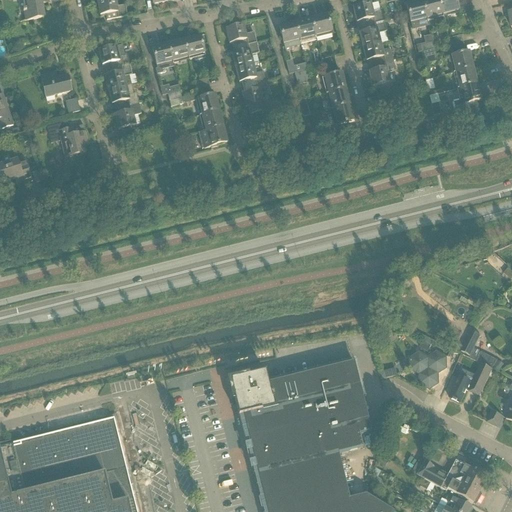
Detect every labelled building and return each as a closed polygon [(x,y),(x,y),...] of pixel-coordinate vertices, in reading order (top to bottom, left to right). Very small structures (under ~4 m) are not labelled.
[(22,0),(26,22),(43,19),(41,5),(47,4),(46,0),(22,0)] [(116,8),(114,0),(111,0),(97,3),(100,16),(105,15),(106,21),(127,18),(125,8),(125,7),(116,8)] [(136,0),(138,8),(145,7),(143,0),(136,0)] [(428,29),(434,27),(433,20),(442,18),(437,0),(432,0),(422,3),(427,22),(428,29)] [(437,0),(442,18),(458,14),(454,0),(437,0)] [(428,29),(427,22),(422,3),(406,7),(412,30),(415,29),(416,30),(420,29),(420,28),(427,26),(428,29)] [(372,15),(370,5),(353,9),(356,23),(362,22),(363,28),(383,23),(380,13),(372,15)] [(315,39),(332,35),(327,16),(311,20),(315,39)] [(300,43),(315,39),(311,20),(295,24),(300,43)] [(363,49),(379,45),(377,35),(386,33),(383,23),(363,28),(365,34),(359,35),(363,49)] [(289,46),(300,43),(295,24),(279,28),(285,51),(290,49),(289,46)] [(245,36),(243,27),(226,31),(229,45),(234,44),(236,49),(256,44),(253,34),(245,36)] [(200,37),(184,42),(188,61),(194,60),(194,62),(205,59),(200,37)] [(449,46),(462,43),(461,37),(448,40),(449,46)] [(173,65),(188,61),(184,42),(168,46),(173,65)] [(451,52),(463,49),(462,43),(449,46),(451,52)] [(160,48),(152,50),(157,69),(157,70),(155,70),(156,76),(163,74),(162,71),(174,68),(173,65),(168,46),(167,46),(166,44),(159,45),(160,48)] [(235,70),(252,66),(250,57),(258,55),(256,44),(236,49),(237,55),(232,57),(235,70)] [(421,53),(434,50),(432,44),(419,47),(421,53)] [(382,54),(379,45),(363,49),(366,62),(371,61),(373,67),(393,62),(390,52),(382,54)] [(122,47),(99,52),(102,66),(107,65),(109,71),(129,66),(126,56),(125,56),(122,47)] [(465,54),(463,49),(451,52),(452,57),(449,58),(453,74),(472,69),(468,53),(465,54)] [(422,59),(435,56),(434,50),(421,53),(422,59)] [(424,65),(437,62),(435,56),(422,59),(424,65)] [(322,67),(335,64),(333,58),(321,61),(322,67)] [(372,88),(389,84),(387,74),(395,72),(393,62),(373,67),(374,72),(369,74),(372,88)] [(324,73),(336,70),(335,64),(322,67),(324,73)] [(294,74),(306,71),(305,65),(292,68),(294,74)] [(110,77),(105,78),(108,92),(125,87),(131,86),(128,77),(131,76),(129,66),(109,71),(110,77)] [(255,75),(252,66),(235,70),(239,84),(244,82),(245,88),(266,83),(263,73),(255,75)] [(457,90),(476,85),(472,69),(453,74),(457,90)] [(325,79),(338,75),(336,70),(324,73),(325,79)] [(295,80),(308,77),(306,71),(294,74),(295,80)] [(56,80),(55,74),(40,77),(45,99),(71,93),(67,78),(56,80)] [(326,95),(345,91),(341,75),(338,75),(325,79),(322,80),(326,95)] [(297,86),(310,83),(308,77),(295,80),(297,86)] [(196,89),(208,86),(206,79),(194,82),(196,89)] [(262,104),(260,95),(268,93),(266,83),(245,88),(247,94),(242,95),(245,109),(248,108),(250,116),(269,111),(267,103),(262,104)] [(453,112),(465,109),(464,105),(480,101),(476,85),(457,90),(459,100),(453,102),(451,104),(453,111),(453,112)] [(125,87),(108,92),(111,105),(117,104),(118,110),(138,105),(136,95),(133,95),(131,86),(125,87)] [(167,96),(180,93),(178,86),(165,90),(167,96)] [(197,95),(209,91),(208,86),(196,89),(197,95)] [(197,95),(189,97),(190,103),(195,102),(195,101),(211,97),(209,91),(197,95)] [(330,111),(349,106),(345,91),(326,95),(330,111)] [(169,102),(181,99),(180,93),(167,96),(169,102)] [(0,95),(0,128),(0,130),(5,129),(13,126),(2,95),(0,95)] [(199,117),(218,112),(214,96),(211,97),(195,101),(195,102),(199,117)] [(170,108),(183,105),(181,99),(169,102),(170,108)] [(68,115),(80,112),(76,100),(65,103),(68,115)] [(433,117),(440,115),(438,106),(438,104),(430,106),(433,117)] [(129,128),(135,126),(132,117),(141,115),(138,105),(118,110),(120,115),(114,117),(118,131),(120,130),(129,128)] [(331,116),(327,117),(330,128),(334,127),(353,122),(349,106),(330,111),(331,116)] [(300,112),(301,118),(309,116),(308,110),(300,112)] [(203,133),(222,128),(218,112),(199,117),(203,132),(203,133)] [(68,130),(66,120),(46,127),(50,145),(60,142),(64,159),(86,154),(84,146),(88,145),(83,126),(68,130)] [(129,128),(120,130),(120,131),(121,136),(121,137),(129,135),(131,135),(130,131),(129,128)] [(226,143),(222,128),(203,133),(203,132),(198,134),(200,134),(201,141),(199,142),(202,150),(210,148),(210,150),(218,148),(217,146),(227,144),(227,143),(226,143)] [(21,144),(29,142),(25,132),(18,135),(21,144)] [(18,164),(17,161),(0,166),(0,179),(1,183),(14,179),(17,187),(32,182),(25,161),(18,164)] [(35,183),(42,181),(38,170),(32,172),(35,183)] [(414,331),(411,336),(422,342),(419,348),(427,353),(431,346),(434,342),(425,337),(425,338),(414,331)] [(471,332),(460,352),(470,357),(474,350),(480,337),(471,332)] [(446,369),(445,359),(436,354),(428,359),(419,355),(410,360),(411,371),(419,375),(420,385),(429,390),(438,385),(437,375),(446,369)] [(497,361),(493,370),(499,373),(504,364),(497,361)] [(250,443),(366,414),(353,363),(268,384),(265,373),(229,382),(238,418),(243,416),(250,443)] [(472,384),(468,392),(479,397),(492,370),(481,365),(475,377),(472,384)] [(380,380),(397,376),(395,371),(379,375),(380,380)] [(463,371),(449,399),(460,404),(466,392),(468,392),(472,384),(465,380),(468,374),(463,371)] [(497,428),(502,419),(502,418),(491,413),(487,423),(497,428)] [(257,475),(338,455),(362,449),(359,437),(371,434),(366,414),(250,443),(257,475)] [(0,511),(136,511),(113,420),(0,447),(0,511)] [(338,455),(257,475),(266,511),(390,511),(365,496),(349,500),(348,495),(338,455)] [(384,468),(388,462),(380,457),(376,463),(384,468)] [(433,468),(423,462),(422,465),(416,476),(423,481),(430,484),(445,493),(446,491),(474,506),(474,505),(476,504),(480,497),(480,494),(480,493),(479,493),(487,478),(473,471),(475,466),(466,461),(464,466),(461,465),(460,465),(455,462),(446,477),(432,470),(433,468)] [(379,486),(382,481),(376,478),(374,483),(379,486)] [(423,481),(420,488),(426,491),(430,484),(423,481)] [(412,503),(416,496),(409,491),(404,499),(412,503)] [(445,508),(451,511),(468,511),(470,509),(461,504),(447,496),(445,501),(447,503),(445,508)]
